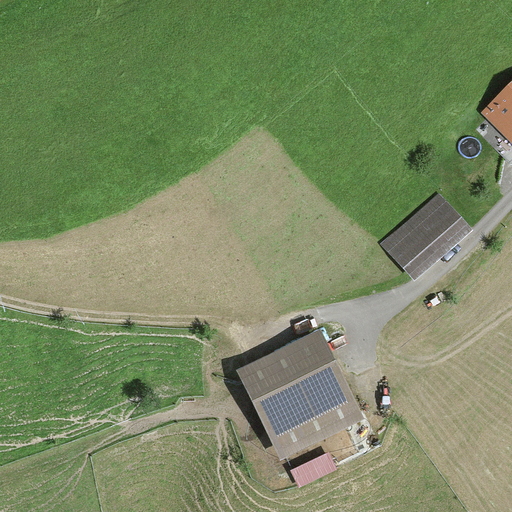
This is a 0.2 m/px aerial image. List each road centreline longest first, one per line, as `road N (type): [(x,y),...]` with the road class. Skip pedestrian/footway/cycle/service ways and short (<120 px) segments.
road 1 (track): [(246,338),(383,308),(425,288),(511,202)]
road 2 (track): [(246,338),(0,303)]
